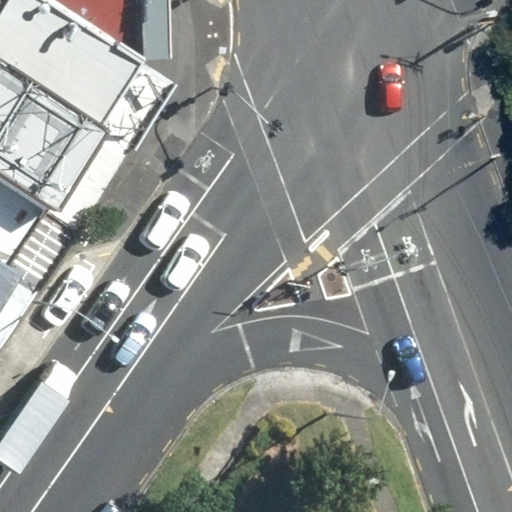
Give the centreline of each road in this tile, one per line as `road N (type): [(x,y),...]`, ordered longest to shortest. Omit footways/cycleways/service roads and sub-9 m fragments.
road 1 (primary): [(511,509),(411,387),(359,355),(305,343),(239,343),(175,368),(58,462)]
road 2 (primary): [(351,40),(58,462)]
road 3 (primary): [(511,495),(351,40)]
